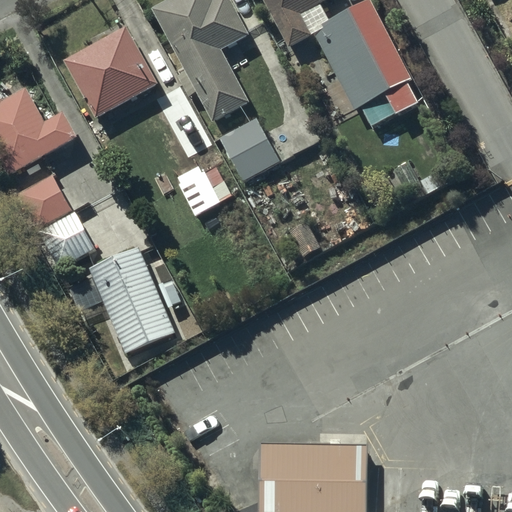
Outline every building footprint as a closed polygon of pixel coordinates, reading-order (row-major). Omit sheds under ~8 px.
[(212,0),(176,0),(154,12),(216,128),(253,108),(224,55),(251,40),(229,0),(226,0),(215,6),(212,0)] [(262,0),(290,53),(313,41),(301,19),(336,0),(262,0)] [(325,34),(317,38),(356,116),(363,112),(372,131),(396,118),(398,121),(421,109),(410,89),(414,87),(373,5),(324,30),(325,34)] [(92,53),(67,66),(98,124),(161,88),(128,32),(101,48),(100,45),(90,50),(92,53)] [(0,100),(0,161),(11,181),(78,143),(64,118),(48,127),(29,93),(4,107),(0,100)] [(282,166),(259,121),(221,143),(244,186),(282,166)] [(206,130),(181,143),(191,163),(216,150),(206,130)] [(37,233),(72,215),(52,177),(18,194),(37,233)] [(72,215),(37,233),(58,273),(95,254),(74,214),(72,215)] [(141,252),(91,272),(127,358),(177,337),(141,252)] [(363,511),(364,450),(260,449),(259,511),(363,511)]
